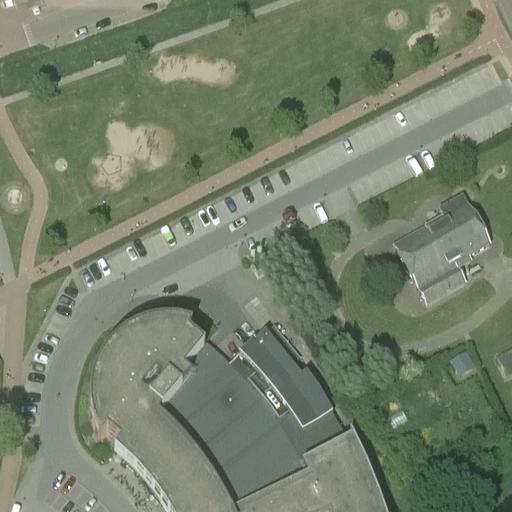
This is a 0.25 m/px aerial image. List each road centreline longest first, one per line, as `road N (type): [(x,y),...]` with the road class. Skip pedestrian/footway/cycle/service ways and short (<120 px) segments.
road 1 (residential): [(55,435),(67,355),(94,307),(511,93)]
road 2 (tertiary): [(0,37),(130,0)]
